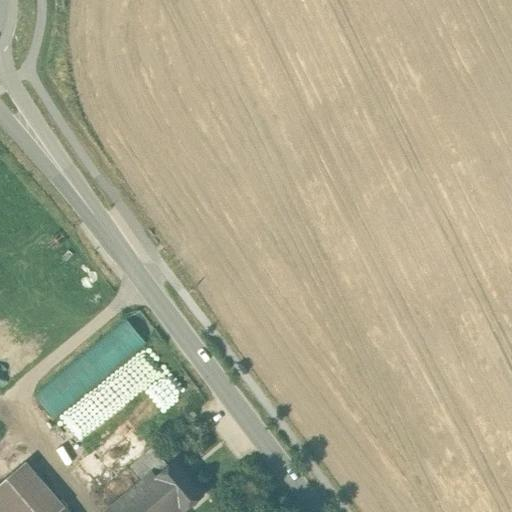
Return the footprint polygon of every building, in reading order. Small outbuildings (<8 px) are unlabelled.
[(127,319),(30,390),(48,415),(145,343),(127,319)] [(0,362),(0,385),(24,369),(13,353),(0,362)] [(94,429),(134,395),(115,373),(75,407),(94,429)] [(152,448),(126,417),(91,448),(92,449),(78,462),(80,465),(93,480),(102,491),(133,465),(152,448)] [(133,465),(144,478),(152,471),(156,476),(167,466),(152,448),(133,465)] [(203,495),(174,460),(167,466),(156,476),(155,477),(184,511),(203,495)] [(59,511),(65,507),(26,462),(0,484),(0,508),(3,511),(59,511)] [(93,480),(80,465),(72,472),(85,487),(93,480)] [(144,478),(104,511),(183,511),(184,511),(155,477),(156,476),(152,471),(144,478)]
